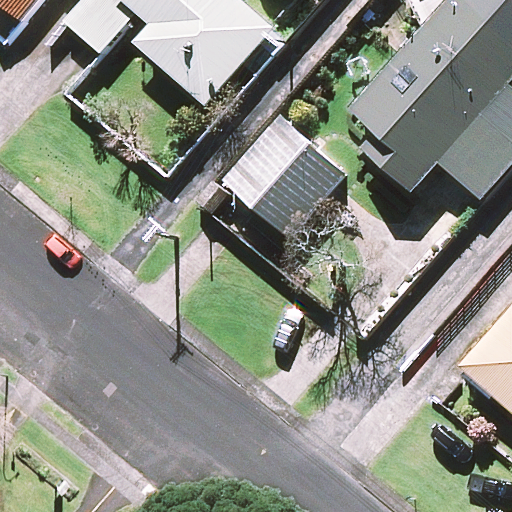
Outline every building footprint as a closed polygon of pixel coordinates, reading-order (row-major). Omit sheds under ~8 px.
[(0,0),(30,25),(51,0),(0,0)] [(95,0),(73,25),(110,57),(147,14),(164,29),(147,48),(217,109),(283,33),(245,0),(95,0)] [(511,0),(463,0),(362,113),(392,140),(378,156),(422,196),(449,166),(489,202),(511,176),(511,0)] [(316,159),(283,130),(234,184),(299,242),(355,179),(323,151),(316,159)] [(511,324),(471,371),(511,407),(511,324)]
